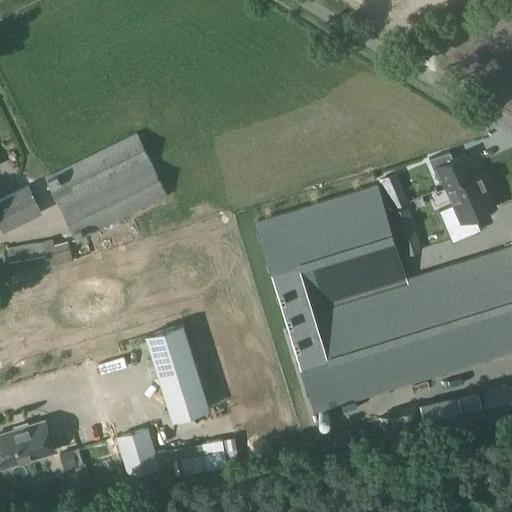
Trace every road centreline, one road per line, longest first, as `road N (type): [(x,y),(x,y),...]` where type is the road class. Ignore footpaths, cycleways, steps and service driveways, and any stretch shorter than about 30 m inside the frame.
road 1 (unclassified): [(511,131),(297,0)]
road 2 (unknown): [(0,395),(81,391),(140,403)]
road 3 (unknown): [(399,62),(509,0)]
